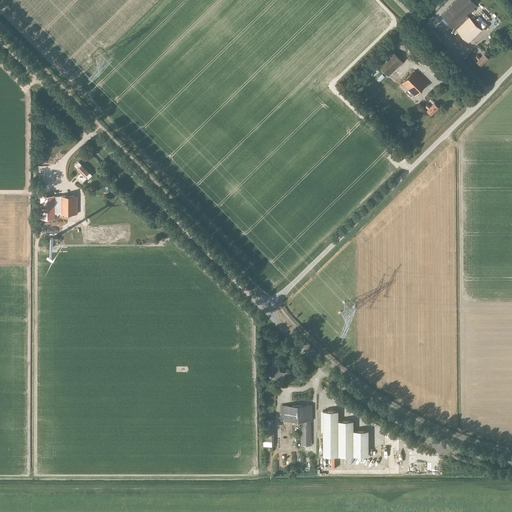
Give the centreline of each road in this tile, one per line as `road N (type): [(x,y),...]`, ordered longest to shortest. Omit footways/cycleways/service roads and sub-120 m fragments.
road 1 (unclassified): [(261,307),(0,39)]
road 2 (unclassified): [(280,295),(511,69)]
road 3 (unclassified): [(511,464),(436,441),(374,409),(268,314)]
